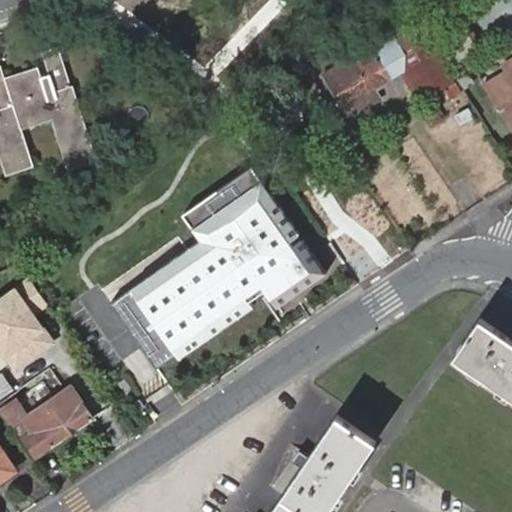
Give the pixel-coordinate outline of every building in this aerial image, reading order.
[(449,63),(470,52),(448,14),(427,27),(449,63)] [(336,83),(354,111),(377,96),(368,83),(385,71),(367,44),(350,56),(358,68),(336,83)] [(0,143),(10,172),(35,164),(22,124),(53,114),(71,168),(97,160),(60,47),(43,52),(51,78),(43,81),(39,67),(6,78),(2,66),(0,66),(0,143)] [(511,62),(503,68),(507,74),(511,70),(511,62)] [(511,70),(507,74),(486,86),(511,130),(511,70)] [(201,238),(108,302),(154,369),(266,291),(277,306),(326,273),(253,167),(184,214),(201,238)] [(32,280),(0,300),(0,343),(17,368),(55,342),(35,312),(48,303),(32,280)] [(454,357),(511,395),(511,339),(481,318),(454,357)] [(38,455),(94,417),(74,386),(31,414),(19,397),(5,405),(38,455)] [(338,415),(271,511),(327,511),(376,442),(338,415)] [(0,479),(14,470),(0,448),(0,479)]
